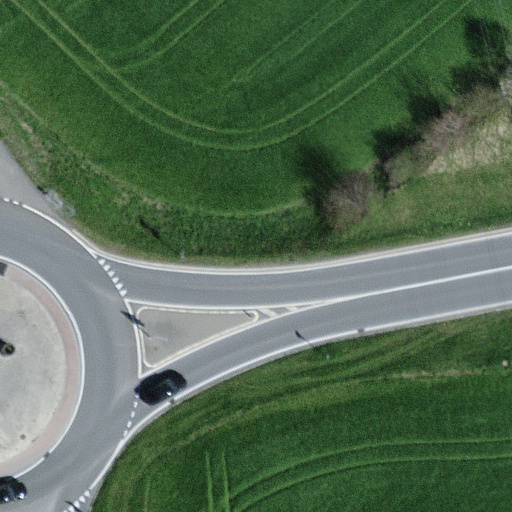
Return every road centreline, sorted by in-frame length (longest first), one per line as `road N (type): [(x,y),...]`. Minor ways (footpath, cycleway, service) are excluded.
road 1 (primary): [(82,437),(203,366),(388,291)]
road 2 (primary): [(388,291),(202,290),(55,269)]
road 3 (primary): [(82,437),(99,387),(96,335),(55,269)]
road 4 (primary): [(511,268),(388,291)]
